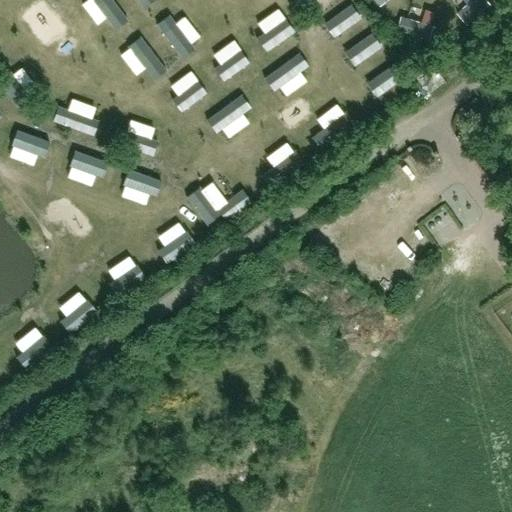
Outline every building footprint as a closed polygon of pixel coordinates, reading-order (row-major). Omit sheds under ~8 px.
[(113,0),(93,0),(115,29),(127,19),(113,0)] [(136,0),(144,10),(156,0),(136,0)] [(343,10),(323,24),(332,37),(353,23),(343,10)] [(168,17),(155,27),(181,61),(194,51),(168,17)] [(286,17),(257,37),(266,50),(295,30),(286,17)] [(381,28),(371,34),(381,50),(390,45),(381,28)] [(139,36),(126,46),(152,80),(164,70),(139,36)] [(364,39),(343,54),(352,67),(373,52),(364,39)] [(297,54),(263,80),(273,92),(307,67),(297,54)] [(417,70),(427,86),(441,77),(431,61),(417,70)] [(74,85),(76,66),(55,63),(53,83),(74,85)] [(5,67),(0,71),(0,86),(18,111),(31,101),(5,67)] [(386,70),(365,85),(374,98),(395,83),(386,70)] [(117,79),(110,98),(126,104),(134,86),(117,79)] [(240,96),(205,121),(215,134),(249,109),(240,96)] [(165,115),(167,104),(149,100),(147,111),(165,115)] [(57,107),(52,122),(92,136),(98,121),(57,107)] [(483,112),(475,118),(484,130),(492,124),(483,112)] [(346,113),(312,138),(321,151),(355,125),(346,113)] [(117,127),(111,142),(152,157),(157,142),(117,127)] [(16,132),(10,147),(44,158),(49,143),(16,132)] [(232,186),(261,163),(241,139),(203,169),(217,186),(226,179),(232,186)] [(71,151),(66,166),(99,178),(104,163),(71,151)] [(296,152),(261,177),(271,190),(305,164),(296,152)] [(125,170),(120,185),(153,196),(158,181),(125,170)] [(199,187),(186,197),(207,225),(220,215),(225,222),(251,203),(242,190),(215,209),(199,187)] [(186,232),(157,252),(166,265),(195,245),(186,232)] [(135,265),(106,285),(116,298),(144,278),(135,265)] [(86,300),(59,322),(69,335),(96,313),(86,300)] [(42,336),(15,358),(25,371),(52,349),(42,336)]
